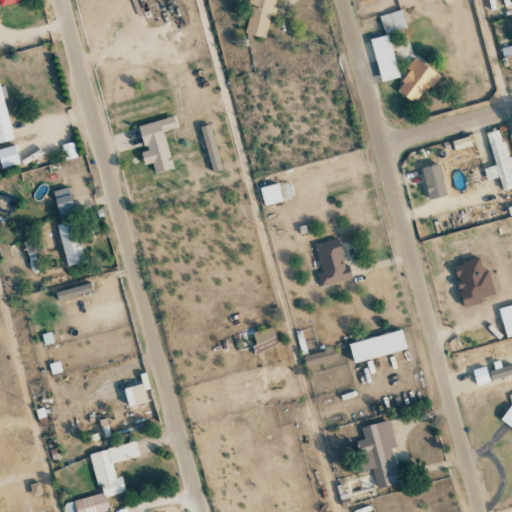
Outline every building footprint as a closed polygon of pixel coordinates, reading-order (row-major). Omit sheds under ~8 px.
[(274,0),(248,0),(247,4),(251,5),(244,34),(266,39),(274,0)] [(406,28),(400,9),(379,17),(385,35),(406,28)] [(369,40),(381,82),(399,77),(387,35),(369,40)] [(394,91),(417,105),(437,74),(415,59),(394,91)] [(0,142),(12,140),(0,79),(0,142)] [(138,126),(144,152),(141,152),(144,166),(152,164),(154,174),(173,170),(164,131),(176,128),(174,117),(138,126)] [(200,127),(212,173),(222,170),(209,125),(200,127)] [(486,133),(494,166),(483,169),(486,181),(498,178),(502,191),(511,188),(511,156),(507,158),(500,130),(486,133)] [(0,167),(18,165),(15,146),(0,148),(0,167)] [(263,206),(281,202),(278,184),(260,187),(263,206)] [(53,192),(59,216),(74,212),(68,188),(53,192)] [(56,225),(67,267),(84,262),(73,221),(56,225)] [(316,274),(320,288),(351,279),(347,265),(345,266),(338,239),(314,245),(321,273),(316,274)] [(57,301),(92,292),(90,283),(55,292),(57,301)] [(505,336),(511,334),(511,304),(499,307),(505,336)] [(278,346),(273,326),(251,333),(256,352),(278,346)] [(353,362),(406,350),(401,330),(348,343),(353,362)] [(305,368),(336,359),(332,348),(302,357),(305,368)] [(491,380),(511,374),(511,365),(511,364),(488,371),(491,380)] [(476,385),(489,381),(486,366),(472,370),(476,385)] [(129,407),(147,401),(142,383),(123,389),(129,407)] [(511,405),(510,405),(499,420),(511,429),(511,405)] [(360,427),(363,439),(356,441),(363,470),(372,468),(376,489),(401,483),(387,421),(360,427)] [(138,457),(135,442),(89,453),(96,485),(100,484),(102,494),(61,503),(63,511),(108,511),(105,497),(125,492),(121,476),(115,477),(112,463),(138,457)] [(41,492),(38,482),(29,484),(32,495),(41,492)]
